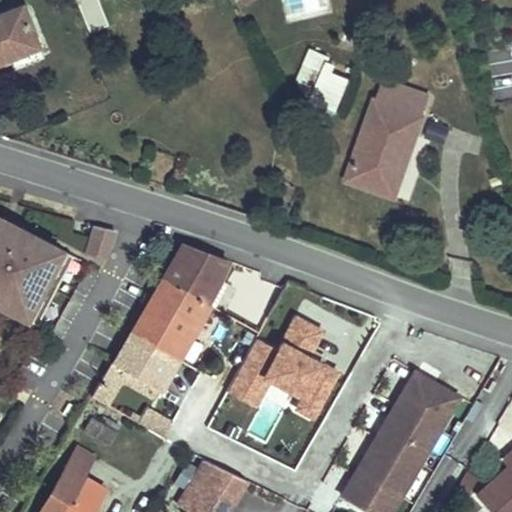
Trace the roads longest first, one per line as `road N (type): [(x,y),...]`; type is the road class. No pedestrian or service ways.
road 1 (residential): [(511,333),(185,215),(0,160)]
road 2 (unknown): [(403,294),(302,474),(283,475),(179,428)]
